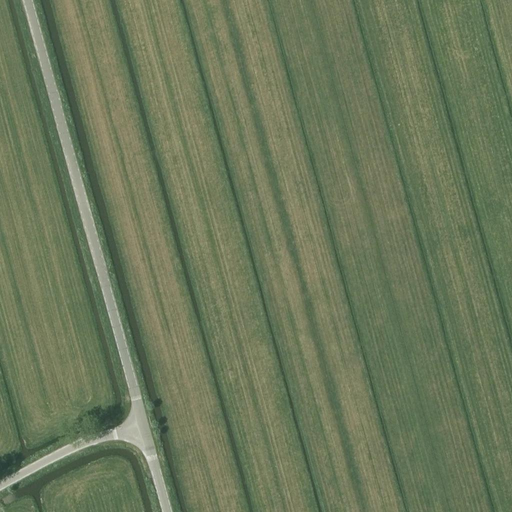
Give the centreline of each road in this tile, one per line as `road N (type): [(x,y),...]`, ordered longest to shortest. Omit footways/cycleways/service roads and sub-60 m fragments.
road 1 (unclassified): [(142,425),(27,0)]
road 2 (unclassified): [(0,486),(75,446),(142,425)]
